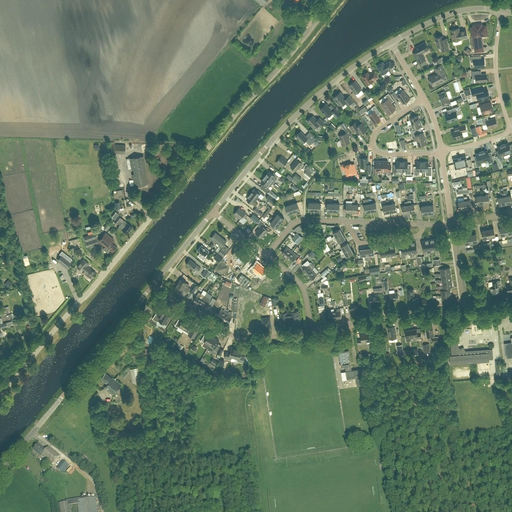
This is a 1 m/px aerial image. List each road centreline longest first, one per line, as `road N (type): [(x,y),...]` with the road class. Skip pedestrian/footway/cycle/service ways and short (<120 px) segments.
road 1 (tertiary): [(333,0),(0,396)]
road 2 (tertiary): [(212,212),(301,110),(391,42)]
road 3 (tertiary): [(0,472),(152,285)]
road 4 (residential): [(441,151),(508,130),(495,69),(501,10)]
road 5 (residential): [(162,292),(239,338),(311,330)]
road 6 (residential): [(311,330),(388,312),(464,313)]
